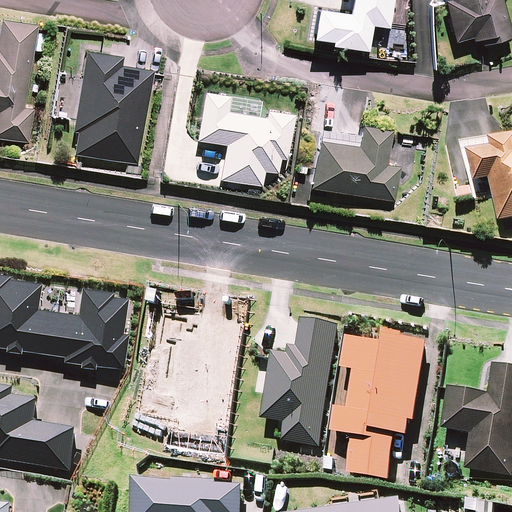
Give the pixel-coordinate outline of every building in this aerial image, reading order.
[(347,0),(345,14),(312,8),(307,37),(327,40),(326,44),(363,50),(367,24),(384,27),(388,0),(347,0)] [(444,0),(441,1),(452,40),(466,36),(468,43),(477,40),(479,45),(509,36),(498,0),(444,0)] [(34,28),(0,23),(0,138),(27,143),(32,110),(22,109),(34,28)] [(118,56),(83,51),(77,91),(60,89),(55,117),(75,120),(70,154),(136,164),(150,71),(116,66),(118,56)] [(227,96),(201,92),(194,140),(224,144),(218,179),(260,186),(262,171),(276,173),(279,158),(285,159),(292,115),(265,111),(264,117),(225,112),(227,96)] [(388,130),(356,126),(354,146),(314,140),(307,188),(392,200),(396,167),(383,165),(388,130)] [(511,136),(488,141),(490,150),(467,154),(473,184),(490,180),(499,223),(511,220),(511,136)] [(0,272),(0,344),(62,354),(61,358),(121,368),(127,332),(119,331),(125,295),(80,288),(76,314),(32,307),(37,280),(8,276),(8,274),(0,272)] [(338,327),(302,321),(296,357),(273,353),(262,419),(281,422),(278,440),(319,447),(338,327)] [(426,342),(348,330),(333,432),(353,435),(347,473),(388,479),(395,433),(412,436),(426,342)] [(511,473),(511,368),(493,365),(489,394),(452,388),(445,430),(471,434),(466,469),(511,476),(511,473)] [(0,458),(69,470),(75,431),(30,424),(33,402),(9,398),(11,391),(0,388),(0,458)] [(241,511),(243,484),(135,479),(133,511),(241,511)] [(401,511),(400,499),(304,511),(401,511)] [(493,511),(494,505),(468,501),(466,511),(468,511),(493,511)]
